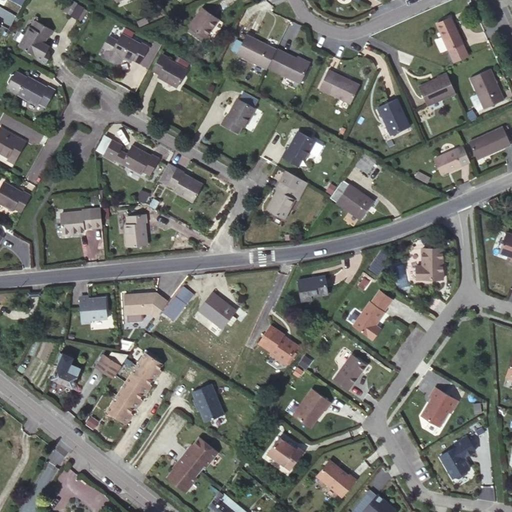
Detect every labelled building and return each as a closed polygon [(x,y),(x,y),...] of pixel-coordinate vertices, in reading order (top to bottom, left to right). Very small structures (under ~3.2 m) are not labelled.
[(84,7),(77,4),(70,15),(77,19),(84,7)] [(218,19),(202,8),(190,27),(205,37),(218,19)] [(449,50),(449,49),(462,44),(463,43),(451,17),(437,23),(449,50)] [(53,30),(37,21),(32,28),(30,27),(19,46),(36,56),(43,42),(47,36),(49,38),(53,30)] [(124,28),(121,34),(130,39),(134,33),(124,28)] [(130,39),(121,34),(117,42),(112,50),(123,56),(131,61),(132,59),(141,63),(149,46),(142,42),(140,45),(130,39)] [(236,53),(266,68),(276,49),(246,34),(236,53)] [(112,50),(117,42),(108,37),(103,46),(107,48),(104,54),(105,57),(116,63),(120,62),(123,56),(112,50)] [(50,46),(43,42),(36,56),(37,59),(46,64),(51,55),(50,51),(47,50),(50,46)] [(462,44),(449,49),(452,56),(465,50),(462,44)] [(277,48),(268,68),(275,71),(284,52),(277,48)] [(284,52),(275,71),(300,84),(309,65),(297,58),(284,52)] [(169,57),(161,53),(153,69),(160,73),(159,76),(178,87),(187,70),(168,60),(169,57)] [(298,56),(297,58),(309,65),(311,61),(298,56)] [(360,84),(328,69),(320,87),(351,102),(360,84)] [(504,99),(490,69),(471,77),(485,107),(504,99)] [(12,74),(8,81),(9,85),(8,87),(19,93),(27,78),(17,72),(16,73),(12,74)] [(456,92),(447,73),(438,77),(439,78),(419,86),(427,105),(456,92)] [(47,88),(28,77),(27,78),(19,93),(18,94),(38,104),(39,102),(46,106),(56,89),(48,85),(47,88)] [(410,126),(397,98),(378,107),(382,116),(383,115),(392,134),(410,126)] [(255,108),(238,99),(228,117),(225,116),(221,123),(237,133),(242,125),(245,126),(255,108)] [(0,126),(0,130),(17,140),(19,137),(0,126)] [(471,141),(478,157),(489,152),(490,154),(511,144),(511,143),(505,127),(471,141)] [(17,140),(0,130),(0,151),(8,156),(9,154),(17,158),(26,142),(19,137),(17,140)] [(315,140),(298,131),(288,150),(286,148),(281,156),(298,166),(302,158),(305,159),(315,140)] [(121,164),(122,162),(127,154),(119,150),(122,145),(112,139),(104,154),(114,160),(121,164)] [(464,145),(455,149),(462,165),(471,161),(464,145)] [(127,154),(122,162),(141,173),(143,170),(150,174),(160,158),(152,154),(150,156),(131,146),(127,154)] [(455,149),(434,158),(441,175),(462,165),(455,149)] [(375,163),(377,159),(364,152),(363,154),(375,163)] [(9,154),(8,156),(6,159),(14,163),(17,158),(9,154)] [(375,163),(363,154),(355,165),(367,173),(375,163)] [(177,167),(168,162),(159,180),(167,185),(168,183),(177,167)] [(185,171),(177,167),(168,183),(175,188),(174,190),(193,201),(202,185),(183,174),(185,171)] [(303,180),(285,170),(279,181),(296,190),(297,191),(303,180)] [(343,179),(330,197),(361,219),(374,201),(343,179)] [(308,182),(303,180),(297,191),(296,190),(292,197),(294,199),(297,201),(308,182)] [(296,190),(279,181),(275,189),(278,190),(267,209),(283,218),(294,199),(292,197),(296,190)] [(14,207),(21,211),(31,194),(23,190),(22,193),(3,182),(0,187),(0,201),(12,209),(14,207)] [(498,196),(489,200),(493,208),(502,205),(498,196)] [(92,227),(92,229),(102,228),(100,206),(91,207),(91,208),(92,227)] [(62,233),(84,231),(84,228),(92,227),(91,208),(82,209),(82,212),(60,214),(62,233)] [(125,224),(128,247),(146,245),(144,223),(147,222),(147,214),(127,216),(128,224),(125,224)] [(511,231),(508,230),(501,249),(511,253),(511,257),(511,258),(511,231)] [(442,249),(422,249),(422,267),(418,267),(419,280),(443,280),(442,249)] [(377,257),(371,266),(376,270),(382,261),(377,257)] [(327,278),(299,281),(301,302),(312,301),(312,298),(329,296),(327,278)] [(175,296),(181,301),(187,293),(189,290),(183,286),(175,296)] [(369,302),(352,325),(372,339),(379,328),(374,324),(384,312),(382,311),(391,298),(379,290),(370,302),(369,302)] [(125,294),(126,314),(150,313),(156,317),(168,301),(157,292),(125,294)] [(227,323),(233,315),(236,311),(212,292),(198,310),(222,329),(227,323)] [(187,293),(181,301),(186,304),(191,297),(187,293)] [(18,295),(5,294),(4,306),(17,307),(18,295)] [(90,296),(81,297),(83,322),(92,321),(92,319),(109,318),(107,297),(96,298),(96,299),(94,299),(94,298),(90,299),(90,296)] [(186,304),(181,301),(175,296),(160,316),(169,323),(172,320),(173,321),(186,304)] [(237,318),(233,315),(227,323),(231,326),(237,318)] [(283,337),(269,327),(257,344),(270,353),(269,355),(284,366),(296,348),(288,342),(287,343),(285,342),(286,341),(282,338),(283,337)] [(57,367),(52,378),(72,387),(80,370),(67,365),(71,357),(60,352),(57,367)] [(160,370),(163,365),(146,353),(136,368),(154,380),(156,381),(160,374),(158,372),(160,370)] [(128,357),(112,354),(109,360),(121,368),(128,357)] [(351,355),(333,379),(348,390),(366,365),(351,355)] [(109,360),(105,357),(96,370),(112,381),(121,368),(109,360)] [(154,380),(136,368),(127,383),(144,394),(146,395),(151,388),(149,387),(151,384),(154,380)] [(127,383),(117,397),(134,409),(136,410),(141,403),(139,401),(141,399),(144,394),(127,383)] [(223,413),(210,383),(191,392),(194,399),(192,400),(196,409),(199,408),(205,422),(223,413)] [(432,394),(420,412),(439,424),(449,409),(450,410),(458,399),(436,384),(430,393),(432,394)] [(312,388),(293,417),(310,429),(324,409),(326,410),(331,402),(312,388)] [(134,409),(117,397),(107,411),(127,424),(131,417),(129,416),(131,413),(134,409)] [(206,466),(217,452),(200,437),(188,452),(188,451),(183,457),(199,470),(204,464),(206,466)] [(455,448),(439,457),(452,479),(454,478),(458,478),(466,474),(466,470),(469,469),(462,459),(474,451),(466,437),(454,445),(455,448)] [(287,444),(279,438),(268,454),(289,470),(302,452),(296,447),(294,449),(287,444)] [(199,470),(183,457),(178,463),(179,464),(167,478),(185,492),(197,478),(195,476),(199,470)] [(336,467),(329,461),(316,476),(341,497),(355,480),(348,475),(348,476),(340,469),(339,471),(336,468),(336,467)] [(378,494),(363,511),(396,511),(397,509),(390,504),(390,505),(385,502),(386,501),(378,494)] [(216,496),(208,506),(215,511),(239,511),(241,510),(222,495),(219,499),(216,496)]
